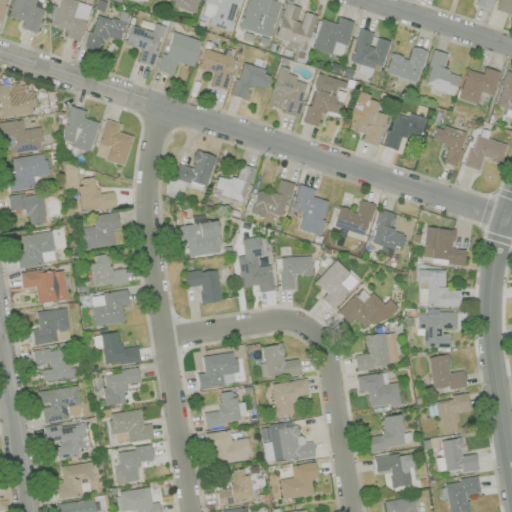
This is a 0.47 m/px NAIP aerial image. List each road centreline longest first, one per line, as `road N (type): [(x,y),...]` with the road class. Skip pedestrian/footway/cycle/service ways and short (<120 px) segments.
road 1 (secondary): [(511,219),(0,57)]
road 2 (residential): [(188,511),(145,183),(158,109)]
road 3 (residential): [(352,511),(329,364),(301,327),(273,323),(161,339)]
road 4 (residential): [(511,494),(489,312),(511,196)]
road 5 (residential): [(27,511),(0,337)]
road 6 (residential): [(511,48),(363,0)]
